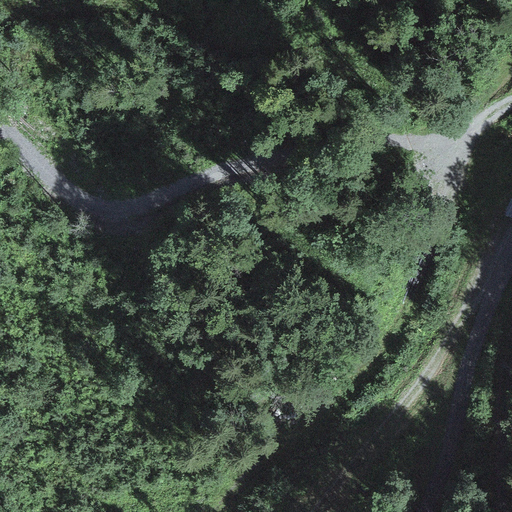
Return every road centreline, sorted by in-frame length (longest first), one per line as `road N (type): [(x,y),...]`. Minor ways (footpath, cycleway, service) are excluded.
road 1 (track): [(227,511),(400,328),(463,146)]
road 2 (track): [(493,271),(318,511)]
road 3 (track): [(511,338),(496,511)]
